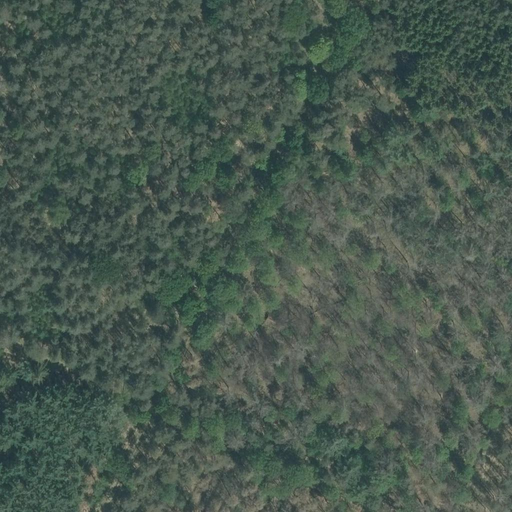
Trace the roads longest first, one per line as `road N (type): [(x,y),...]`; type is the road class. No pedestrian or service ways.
road 1 (track): [(344,0),(104,511)]
road 2 (track): [(0,338),(396,511)]
